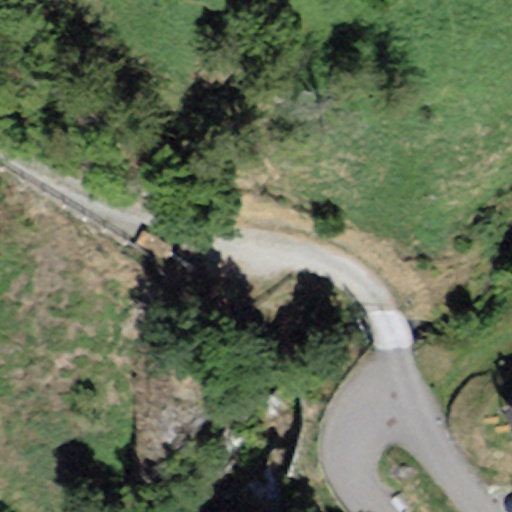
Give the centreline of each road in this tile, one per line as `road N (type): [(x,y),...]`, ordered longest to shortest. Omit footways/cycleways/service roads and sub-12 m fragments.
road 1 (track): [(392,392),(368,292),(277,257),(164,246),(0,141)]
road 2 (residential): [(370,511),(356,493),(344,445),(352,422),(392,392),(482,511)]
